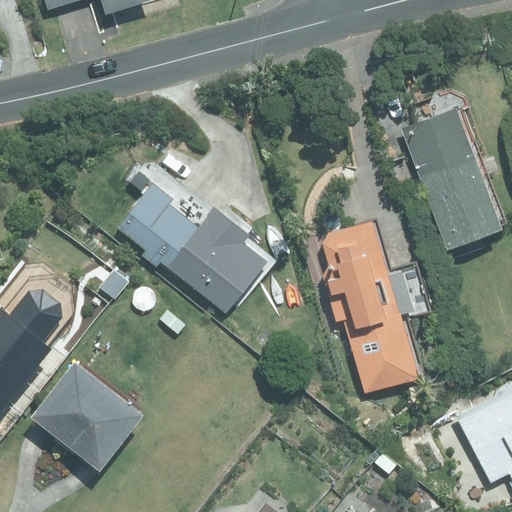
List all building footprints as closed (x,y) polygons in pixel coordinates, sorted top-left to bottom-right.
[(452,108),(400,126),(442,249),(495,231),(452,108)] [(144,253),(140,257),(154,268),(158,263),(186,287),(218,248),(166,206),(169,202),(150,186),(115,229),(144,253)] [(511,219),(496,226),(501,238),(511,233),(511,219)] [(327,278),(320,280),(332,322),(341,319),(361,393),(413,378),(393,309),(399,299),(394,279),(381,272),(367,222),(326,233),(318,245),(327,278)] [(112,271),(99,289),(113,299),(126,282),(112,271)] [(127,296),(127,299),(127,301),(128,304),(129,306),(131,308),(132,310),(135,311),(137,312),(140,313),(142,313),(145,313),(148,312),(150,311),(152,309),(154,307),(155,305),(156,303),(157,300),(157,297),(157,295),(156,292),(155,290),(153,288),(151,286),(149,285),(146,284),(144,283),(141,283),(138,283),(136,284),(134,285),(132,287),(130,289),(128,291),(127,293),(127,296)] [(5,291),(0,297),(0,412),(24,383),(36,393),(55,370),(42,360),(48,352),(44,349),(56,335),(53,313),(32,296),(13,298),(5,291)] [(164,305),(153,317),(174,336),(185,324),(164,305)] [(114,348),(102,333),(80,351),(92,366),(114,348)] [(71,367),(28,421),(95,474),(139,420),(71,367)] [(492,397),(454,414),(487,483),(508,473),(511,482),(511,381),(489,393),(492,397)]
